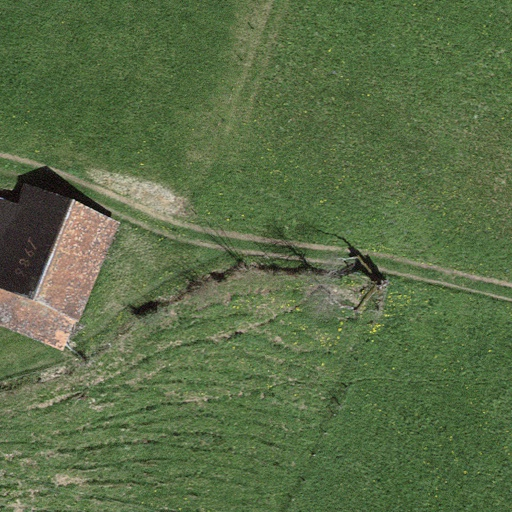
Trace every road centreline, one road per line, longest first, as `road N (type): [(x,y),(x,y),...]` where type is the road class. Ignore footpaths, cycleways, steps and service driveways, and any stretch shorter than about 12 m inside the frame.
road 1 (track): [(249,242),(377,257),(511,289)]
road 2 (track): [(0,167),(249,242)]
